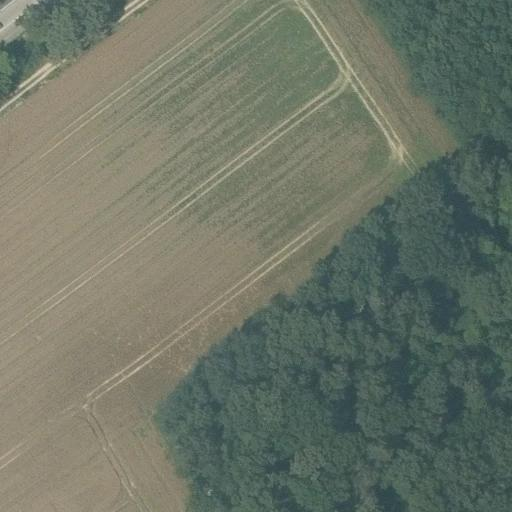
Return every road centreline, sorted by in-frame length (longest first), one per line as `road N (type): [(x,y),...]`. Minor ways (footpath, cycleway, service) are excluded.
road 1 (track): [(358,0),(464,158)]
road 2 (track): [(147,0),(0,111)]
